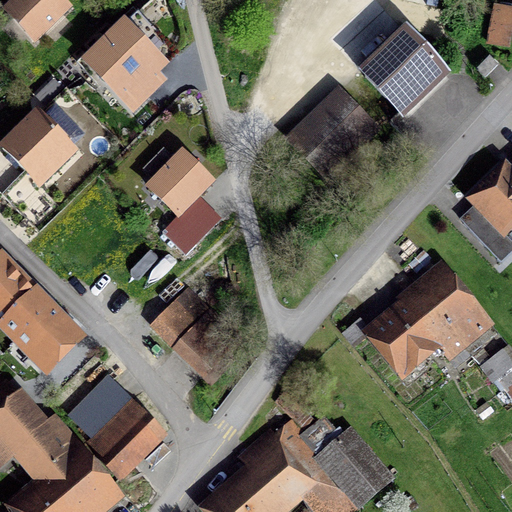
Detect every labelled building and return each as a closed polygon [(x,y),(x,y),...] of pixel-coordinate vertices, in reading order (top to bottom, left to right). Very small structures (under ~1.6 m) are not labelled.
[(59,0),(19,0),(7,12),(35,41),(68,8),(59,0)] [(489,44),(509,48),(511,32),(511,9),(496,7),(489,44)] [(142,44),(125,26),(86,64),(133,111),(161,83),(154,75),(176,52),(155,31),(142,44)] [(363,77),(398,112),(442,69),(408,34),(363,77)] [(477,70),(485,78),(498,65),(490,57),(477,70)] [(296,143),(324,172),(371,127),(343,98),(296,143)] [(37,115),(3,149),(32,180),(39,186),(74,152),(37,115)] [(149,189),(178,217),(211,184),(182,155),(149,189)] [(511,174),(504,167),(470,199),(479,209),(463,224),(501,264),(511,253),(511,243),(503,234),(511,224),(511,174)] [(36,229),(60,207),(39,186),(32,180),(9,202),(36,229)] [(0,323),(45,368),(77,337),(1,261),(0,261),(0,323)] [(376,336),(403,368),(434,343),(448,360),(490,325),(450,276),(376,336)] [(158,321),(181,343),(198,324),(207,315),(186,293),(158,321)] [(343,335),(353,348),(370,334),(359,321),(343,335)] [(181,343),(210,371),(228,352),(198,324),(181,343)] [(511,382),(511,368),(500,353),(482,367),(500,392),(511,382)] [(118,480),(164,434),(112,383),(75,421),(93,439),(88,444),(99,455),(96,458),(118,480)] [(31,475),(74,439),(58,423),(42,436),(14,403),(16,402),(4,384),(0,387),(0,464),(12,454),(31,475)] [(212,511),(273,511),(300,490),(319,511),(337,511),(354,498),(331,473),(351,456),(338,440),(318,457),(289,425),(275,438),(270,433),(241,459),(255,475),(235,492),(231,487),(216,500),(220,505),(212,511)] [(11,508),(14,511),(87,511),(115,488),(88,452),(74,439),(31,475),(39,484),(11,508)]
